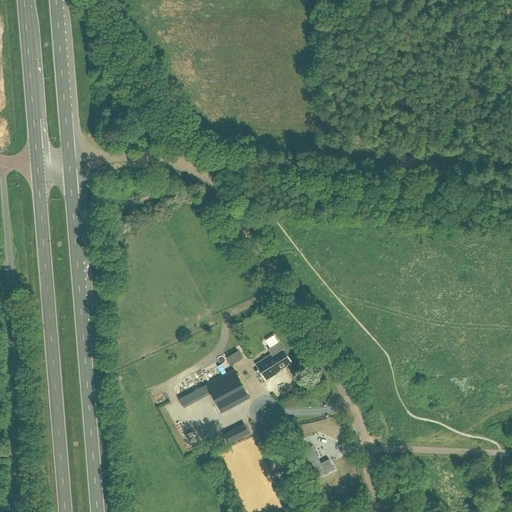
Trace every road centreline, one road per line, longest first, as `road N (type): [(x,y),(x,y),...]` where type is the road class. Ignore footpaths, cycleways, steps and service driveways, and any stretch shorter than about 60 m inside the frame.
road 1 (unclassified): [(371,511),(353,405),(287,296),(196,173)]
road 2 (primary): [(96,511),(69,160)]
road 3 (primary): [(36,162),(65,511)]
road 4 (track): [(231,164),(511,183)]
road 5 (primary): [(23,0),(36,162)]
road 6 (primary): [(69,160),(55,0)]
road 7 (unclassified): [(69,160),(149,156),(196,173)]
